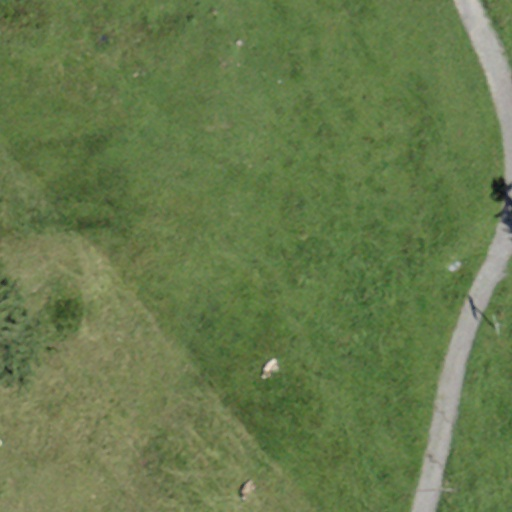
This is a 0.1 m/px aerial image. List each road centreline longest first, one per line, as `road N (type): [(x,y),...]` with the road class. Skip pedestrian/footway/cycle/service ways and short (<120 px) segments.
road 1 (track): [(420,511),(458,344),(511,214)]
road 2 (track): [(511,127),(461,0)]
